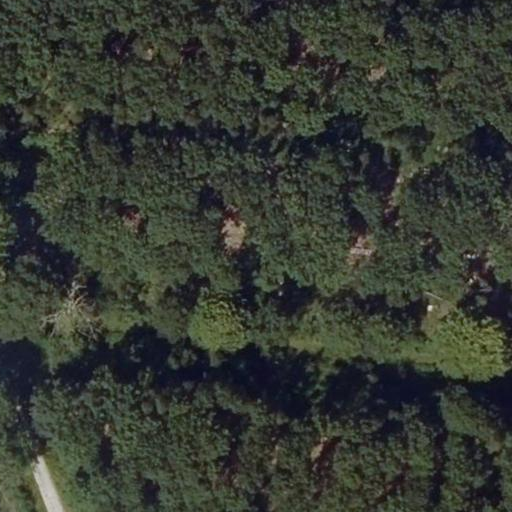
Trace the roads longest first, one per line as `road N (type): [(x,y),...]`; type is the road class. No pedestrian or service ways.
road 1 (track): [(511,368),(0,318)]
road 2 (track): [(65,511),(0,362)]
